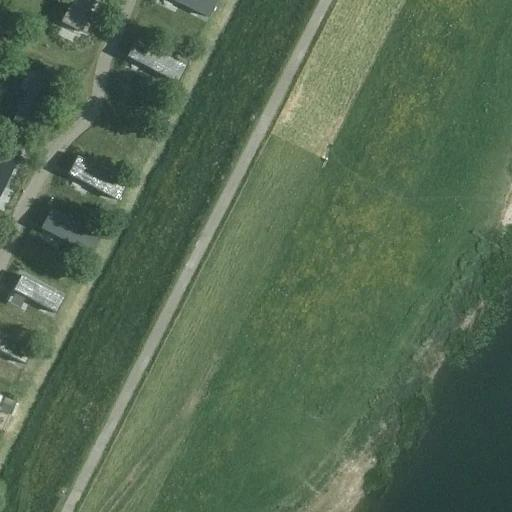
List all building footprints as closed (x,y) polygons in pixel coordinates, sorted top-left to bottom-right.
[(72,0),(61,24),(78,33),(89,12),(95,0),(72,0)] [(214,0),(167,0),(208,20),(217,1),(214,0)] [(136,40),(126,59),(177,85),(187,66),(136,40)] [(37,71),(11,125),(31,135),(57,81),(37,71)] [(0,150),(0,198),(19,159),(0,150)] [(77,157),(67,176),(118,203),(128,184),(77,157)] [(50,212),(41,230),(91,257),(100,238),(50,212)] [(21,276),(12,292),(56,316),(64,299),(21,276)] [(0,333),(0,353),(24,367),(33,351),(0,333)] [(4,399),(0,409),(0,411),(11,416),(16,403),(4,399)]
